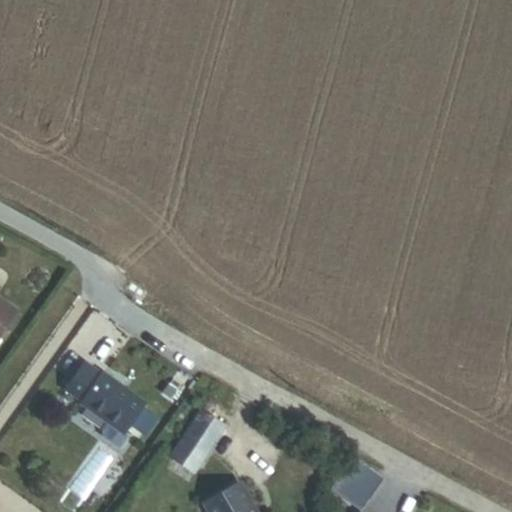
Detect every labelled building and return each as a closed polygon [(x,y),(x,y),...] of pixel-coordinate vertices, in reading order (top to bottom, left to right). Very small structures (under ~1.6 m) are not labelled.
[(0,325),(14,304),(0,294),(0,325)] [(124,434),(145,404),(103,374),(102,374),(86,363),(66,390),(82,402),(81,403),(123,433),(124,434)] [(227,425),(205,410),(184,441),(206,456),(227,425)] [(378,470),(353,455),(331,493),(356,507),(378,470)] [(258,511),(241,483),(204,503),(209,511),(258,511)]
